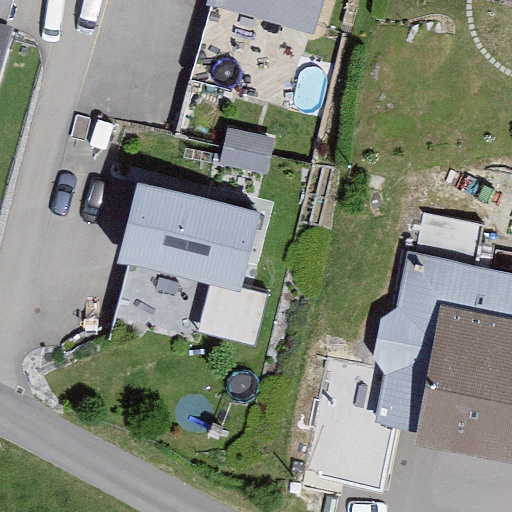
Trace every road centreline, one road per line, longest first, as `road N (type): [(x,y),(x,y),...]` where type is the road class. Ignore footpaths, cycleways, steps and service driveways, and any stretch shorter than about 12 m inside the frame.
road 1 (residential): [(0,314),(88,0)]
road 2 (unclassified): [(210,511),(0,414)]
